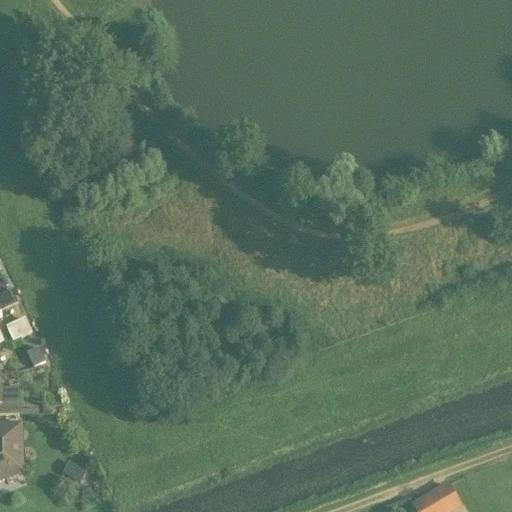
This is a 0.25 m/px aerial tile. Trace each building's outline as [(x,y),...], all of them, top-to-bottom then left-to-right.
[(0,277),(0,295),(10,290),(3,276),(0,277)] [(0,297),(0,309),(1,312),(18,304),(12,292),(0,297)] [(6,328),(12,343),(31,334),(25,320),(6,328)] [(0,387),(0,417),(19,416),(18,390),(0,390),(0,387)] [(0,481),(21,473),(19,427),(0,427),(0,481)] [(412,511),(458,511),(461,510),(447,486),(410,507),(412,511)]
